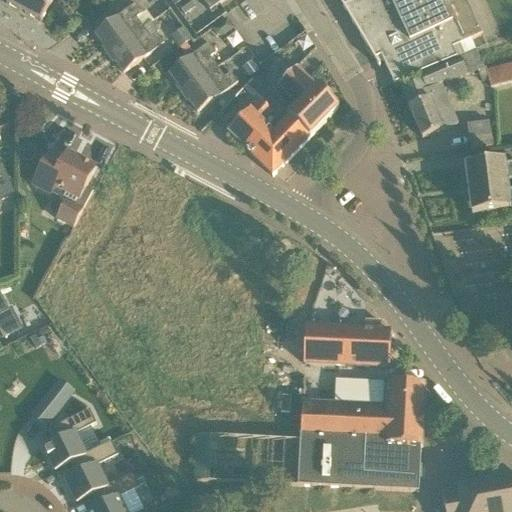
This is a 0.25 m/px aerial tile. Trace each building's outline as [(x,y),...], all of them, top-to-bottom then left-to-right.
[(7,0),(6,4),(41,23),(53,0),(7,0)] [(188,0),(186,0),(177,6),(185,16),(195,8),(188,0)] [(205,0),(203,2),(210,12),(225,0),(205,0)] [(351,0),(353,3),(344,7),(343,7),(367,49),(372,47),(377,59),(381,58),(394,85),(419,74),(457,59),(453,49),(482,35),(465,0),(351,0)] [(141,16),(134,6),(95,35),(109,55),(152,24),(154,22),(147,12),(141,16)] [(234,31),(226,20),(212,30),(216,36),(224,38),(234,31)] [(152,24),(109,55),(124,74),(164,46),(156,36),(159,34),(152,24)] [(192,40),(183,29),(171,38),(180,49),(192,40)] [(183,94),(218,69),(210,59),(216,54),(209,44),(185,62),(169,74),(183,94)] [(422,82),(420,83),(402,90),(422,140),(452,127),(459,125),(443,87),(468,76),(479,72),(484,69),(476,50),(475,51),(457,59),(419,74),(422,82)] [(252,62),(242,69),(249,79),(259,71),(252,62)] [(511,63),(485,71),(490,89),(511,83),(511,63)] [(218,69),(183,94),(198,114),(238,84),(231,74),(225,79),(218,69)] [(263,69),(253,80),(261,88),(267,81),(267,73),(263,69)] [(285,114),(289,117),(311,139),(339,110),(318,89),(317,90),(296,69),(278,87),(295,104),(285,114)] [(228,134),(251,157),(289,117),(285,114),(275,104),(268,111),(260,103),(246,116),(228,134)] [(289,117),(251,157),(273,178),(311,139),(289,117)] [(493,148),(489,122),(467,126),(471,151),(493,148)] [(51,197),(52,196),(65,203),(55,221),(73,230),(93,193),(86,190),(96,170),(68,155),(65,160),(51,153),(33,187),(51,197)] [(511,164),(505,165),(505,163),(465,169),(472,216),(511,211),(511,208),(511,207),(511,164)] [(365,322),(364,332),(380,333),(381,323),(365,322)] [(306,330),(304,366),(390,369),(391,333),(380,333),(364,332),(306,330)] [(342,489),(397,492),(419,493),(421,448),(422,448),(425,385),(388,384),(387,408),(302,404),(298,487),(342,489)] [(48,392),(30,414),(46,428),(65,405),(48,392)] [(73,465),(72,464),(87,456),(87,455),(77,435),(97,425),(91,411),(50,431),(56,443),(44,448),(56,473),(73,465)] [(87,455),(87,456),(72,464),(73,465),(78,475),(66,480),(78,504),(94,496),(109,488),(109,487),(99,467),(119,457),(112,443),(87,455)] [(137,459),(125,465),(130,474),(141,469),(137,459)] [(141,475),(134,479),(139,488),(145,484),(141,475)] [(126,511),(120,499),(139,490),(132,476),(109,487),(109,488),(94,496),(99,507),(88,511),(126,511)] [(502,511),(511,511),(511,480),(498,483),(502,511)] [(502,511),(498,483),(458,491),(458,492),(442,495),(445,511),(502,511)]
